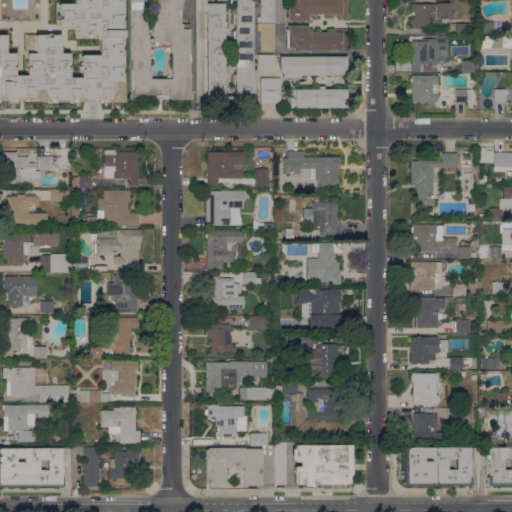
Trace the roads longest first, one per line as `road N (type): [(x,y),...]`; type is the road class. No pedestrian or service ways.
road 1 (tertiary): [(511,507),(0,508)]
road 2 (residential): [(511,127),(0,127)]
road 3 (residential): [(376,508),(375,0)]
road 4 (residential): [(171,508),(171,127)]
